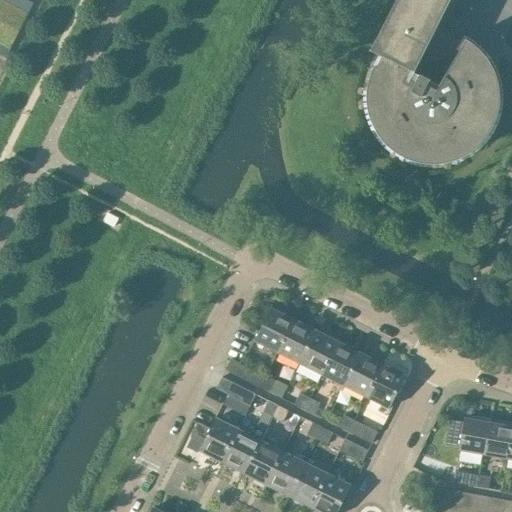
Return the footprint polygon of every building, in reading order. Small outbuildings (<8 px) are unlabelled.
[(0,0),(0,44),(10,50),(28,13),(0,0)] [(511,0),(400,0),(373,53),(381,57),(408,70),(443,0),(511,0)] [(366,91),(366,97),(366,107),(368,117),(371,125),(376,133),(382,141),(388,148),(396,154),(404,158),(412,161),(421,163),(425,164),(432,164),(441,164),(449,162),(455,160),(460,158),(468,154),(476,148),(480,144),(484,139),(488,135),(492,128),(494,121),(496,116),(498,110),(499,103),(499,96),(498,89),(497,84),(496,77),(493,71),(490,65),(487,59),(483,54),(477,48),(469,42),(465,40),(437,26),(413,73),(408,70),(381,57),(375,67),(373,66),(370,74),(368,79),(367,85),(366,91)] [(277,352),(293,321),(270,309),(254,341),(277,352)] [(277,352),(299,364),(315,332),(293,321),(277,352)] [(299,364),(321,375),(337,343),(315,332),(299,364)] [(321,375),(344,386),(360,354),(337,343),(321,375)] [(344,386),(366,397),(382,365),(360,354),(344,386)] [(259,388),(265,377),(230,359),(224,371),(259,388)] [(382,365),(366,397),(388,408),(404,376),(382,365)] [(255,395),(244,389),(221,377),(215,389),(238,400),(250,406),(255,395)] [(275,381),(265,377),(259,388),(269,393),(275,381)] [(304,410),(310,398),(299,392),(293,405),(304,410)] [(320,403),(310,398),(304,410),(314,415),(320,403)] [(272,418),(278,406),(267,401),(261,413),(272,418)] [(288,411),(278,406),(272,418),(283,423),(288,411)] [(338,427),(348,432),(354,421),(343,416),(338,427)] [(450,420),(445,445),(459,448),(459,450),(483,454),(489,422),(489,419),(472,416),(472,420),(464,418),(464,423),(450,420)] [(222,462),(238,430),(215,418),(210,428),(198,422),(197,423),(190,437),(203,443),(199,450),(222,462)] [(489,422),(483,454),(506,458),(511,427),(511,422),(496,420),(495,423),(489,422)] [(354,421),(348,432),(371,443),(376,432),(354,421)] [(317,440),(323,428),(312,423),(306,435),(317,440)] [(332,433),(323,428),(317,440),(327,445),(332,433)] [(222,462),(244,473),(260,441),(238,430),(222,462)] [(339,451),(361,463),(367,451),(345,439),(339,451)] [(244,473),(266,484),(282,452),(260,441),(244,473)] [(266,484),(289,496),(305,464),(282,452),(266,484)] [(289,496),(311,507),(327,475),(305,464),(289,496)] [(477,487),(479,475),(455,471),(453,482),(477,487)] [(327,475),(311,507),(320,511),(336,511),(349,486),(327,475)] [(479,475),(477,487),(488,489),(490,477),(479,475)] [(434,511),(435,511),(445,511),(450,489),(439,487),(434,511)] [(445,511),(457,511),(462,492),(450,489),(445,511)] [(457,511),(470,511),(474,494),(462,492),(457,511)] [(470,511),(482,511),(486,496),(474,494),(470,511)] [(482,511),(495,511),(498,498),(486,496),(482,511)] [(495,511),(507,511),(510,501),(498,498),(495,511)]
